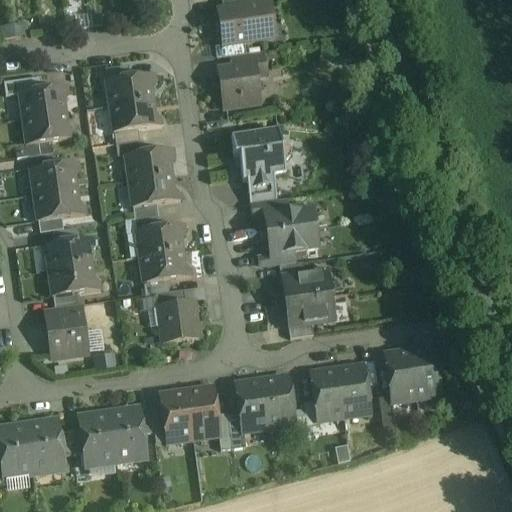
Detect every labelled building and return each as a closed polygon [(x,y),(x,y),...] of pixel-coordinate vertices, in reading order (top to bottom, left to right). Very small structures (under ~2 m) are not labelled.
[(223,0),(221,0),(222,12),(258,7),(257,0),(223,0)] [(222,12),(217,13),(223,49),(268,43),(265,26),(271,25),(268,6),(258,7),(222,12)] [(264,56),(240,59),(242,71),(254,70),(256,81),(268,80),(264,56)] [(128,69),(104,72),(106,84),(130,80),(128,69)] [(242,71),(218,75),(223,110),(259,105),(256,81),(254,70),(242,71)] [(106,84),(105,84),(109,110),(151,104),(149,92),(155,85),(154,77),(130,80),(106,84)] [(40,81),(4,86),(6,99),(18,97),(18,96),(42,93),(40,81)] [(42,93),(18,96),(18,97),(22,123),(64,116),(62,105),(68,98),(67,89),(42,93)] [(151,104),(109,110),(113,136),(137,133),(161,129),(160,121),(153,116),(151,104)] [(64,116),(22,123),(26,149),(51,145),(74,142),(73,133),(66,128),(64,116)] [(278,132),(231,139),(234,159),(239,159),(242,184),(246,183),(273,179),(285,177),(283,164),(287,162),(290,158),(290,153),(288,149),(285,146),(280,146),(278,132)] [(137,133),(114,136),(115,148),(139,144),(137,133)] [(139,144),(115,148),(117,160),(124,159),(141,156),(139,144)] [(26,149),(15,150),(17,162),(53,157),(51,145),(26,149)] [(141,156),(124,159),(128,185),(170,179),(168,167),(174,160),(173,152),(141,156)] [(53,157),(29,161),(31,172),(54,169),(53,157)] [(31,172),(29,173),(33,199),(75,193),(73,181),(79,174),(78,165),(54,169),(31,172)] [(170,179),(128,185),(132,211),(156,207),(180,204),(179,196),(172,190),(170,179)] [(273,179),(246,183),(250,209),(277,205),(273,179)] [(75,193),(33,199),(36,225),(38,224),(62,221),(85,218),(84,209),(77,204),(75,193)] [(277,205),(250,209),(252,221),(264,219),(287,216),(287,212),(286,204),(277,205)] [(156,207),(133,211),(134,223),(158,219),(156,207)] [(301,210),(287,212),(287,216),(264,219),(265,228),(259,229),(261,240),(314,232),(311,212),(301,213),(301,210)] [(158,219),(134,223),(136,235),(160,231),(158,219)] [(62,221),(38,224),(40,236),(63,233),(62,221)] [(136,235),(135,235),(139,261),(181,255),(179,243),(185,236),(183,228),(160,231),(136,235)] [(314,232),(261,240),(262,250),(269,249),(270,258),(280,257),(293,255),(317,252),(314,232)] [(93,241),(44,248),(48,274),(90,268),(88,256),(94,249),(93,241)] [(181,255),(139,261),(142,287),(167,284),(191,280),(190,272),(182,266),(181,255)] [(293,255),(280,257),(281,269),(295,267),(293,255)] [(281,269),(278,269),(280,281),(303,278),(301,266),(295,267),(281,269)] [(90,268),(48,274),(51,300),(77,297),(100,293),(99,285),(92,279),(90,268)] [(303,278),(280,281),(284,306),(331,299),(328,274),(303,278)] [(167,284),(143,287),(145,299),(155,297),(169,295),(167,284)] [(169,295),(155,297),(157,309),(185,305),(183,293),(169,295)] [(77,297),(53,300),(55,312),(65,310),(78,308),(77,297)] [(331,299),(284,306),(287,330),(288,330),(311,327),(335,324),(331,299)] [(185,305),(157,309),(163,347),(198,342),(193,304),(185,305)] [(78,308),(65,310),(67,322),(82,320),(80,308),(78,308)] [(67,322),(46,325),(51,361),(87,356),(82,320),(67,322)] [(311,327),(288,330),(290,342),(313,339),(311,327)] [(436,346),(437,351),(439,370),(467,367),(459,344),(436,346)] [(437,351),(421,354),(421,355),(412,357),(412,355),(411,355),(417,403),(418,403),(418,400),(441,397),(441,400),(443,399),(439,370),(437,351)] [(116,355),(95,359),(97,372),(118,368),(116,355)] [(410,357),(400,358),(400,356),(385,359),(390,400),(391,406),(393,406),(393,403),(416,400),(416,403),(417,403),(411,355),(409,355),(410,357)] [(373,365),(361,367),(362,370),(365,390),(377,388),(373,365)] [(362,370),(347,372),(347,374),(338,375),(337,374),(336,374),(343,422),(344,421),(344,419),(367,415),(367,418),(369,418),(365,390),(362,370)] [(335,376),(326,377),(326,375),(310,378),(314,405),(317,425),(318,425),(319,425),(319,422),(342,419),(342,422),(343,422),(336,374),(335,374),(335,376)] [(287,381),(271,383),(272,385),(262,386),(262,384),(261,385),(268,433),(269,432),(269,430),(291,426),(292,429),(294,429),(287,381)] [(251,386),(235,388),(239,416),(242,436),(243,436),(244,436),(243,433),(266,430),(267,433),(268,433),(261,385),(260,385),(260,386),(251,388),(251,386)] [(212,392),(196,394),(196,396),(187,397),(187,395),(186,396),(193,443),(194,443),(194,441),(216,437),(217,440),(218,440),(215,419),(212,392)] [(175,397),(160,399),(162,411),(165,434),(167,447),(169,447),(168,444),(191,441),(192,444),(193,443),(186,396),(185,396),(185,397),(176,399),(175,397)] [(390,400),(378,402),(383,438),(395,436),(391,406),(390,400)] [(314,405),(303,406),(306,431),(318,429),(318,425),(317,425),(314,405)] [(162,411),(150,413),(153,436),(165,434),(162,411)] [(122,416),(110,418),(110,416),(108,417),(115,466),(117,466),(116,463),(142,459),(142,462),(144,462),(141,438),(138,414),(137,413),(122,415),(122,416)] [(150,413),(138,414),(141,438),(153,436),(150,413)] [(239,416),(227,417),(232,453),(245,451),(243,436),(242,436),(239,416)] [(95,419),(79,421),(85,457),(87,470),(89,470),(88,467),(114,463),(114,466),(115,466),(108,417),(107,417),(107,418),(95,420),(95,419)] [(227,417),(215,419),(218,440),(220,454),(232,453),(227,417)] [(55,425),(40,427),(40,428),(28,430),(28,429),(26,429),(33,478),(35,478),(34,475),(60,471),(60,474),(62,474),(60,460),(57,436),(55,425)] [(25,430),(13,432),(13,431),(0,432),(0,450),(3,469),(5,482),(6,482),(6,479),(32,475),(32,478),(33,478),(26,429),(25,429),(25,430)] [(81,433),(69,435),(73,458),(85,457),(81,433)] [(69,435),(57,436),(60,460),(73,458),(69,435)]
